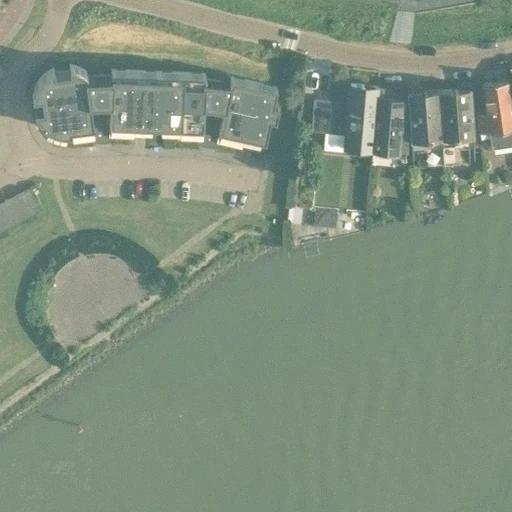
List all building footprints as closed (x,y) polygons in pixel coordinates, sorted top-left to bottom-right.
[(65,132),(68,131),(69,136),(93,133),(93,136),(108,135),(108,136),(133,137),(133,125),(155,126),(157,71),(110,69),(110,75),(86,76),(86,72),(83,70),(80,68),(78,67),(75,66),(72,65),(68,65),(69,70),(54,72),(53,67),(50,68),(47,70),(44,71),(42,73),(40,76),(38,78),(36,81),(34,84),(33,87),(32,90),(32,93),(31,97),(32,97),(41,96),(42,107),(33,108),(34,111),(36,114),(37,117),(39,119),(41,122),(44,124),(46,126),(49,127),(51,129),(54,130),(57,131),(60,131),(62,131),(65,132)] [(157,71),(155,126),(177,127),(177,138),(201,139),(215,141),(239,147),(242,135),(264,140),(269,118),(275,119),(278,105),(272,104),(276,87),(229,77),(228,82),(204,79),(204,73),(157,71)] [(511,110),(507,79),(481,83),(485,109),(475,110),(478,131),(488,129),(490,143),(492,143),(492,146),(511,142),(511,110)] [(369,156),(377,86),(350,84),(348,105),(313,101),(310,129),(324,130),(322,151),(369,156)] [(377,86),(369,156),(404,159),(405,151),(407,151),(406,129),(400,128),(403,98),(390,97),(391,88),(377,86)] [(438,89),(442,149),(467,147),(468,163),(475,163),(470,87),(438,89)] [(442,149),(438,89),(407,91),(412,165),(418,165),(417,150),(427,149),(428,163),(442,162),(443,163),(442,149)] [(16,195),(28,217),(39,211),(27,189),(16,195)] [(28,217),(16,195),(6,200),(18,222),(28,217)] [(18,222),(6,200),(0,203),(0,213),(8,228),(18,222)]
